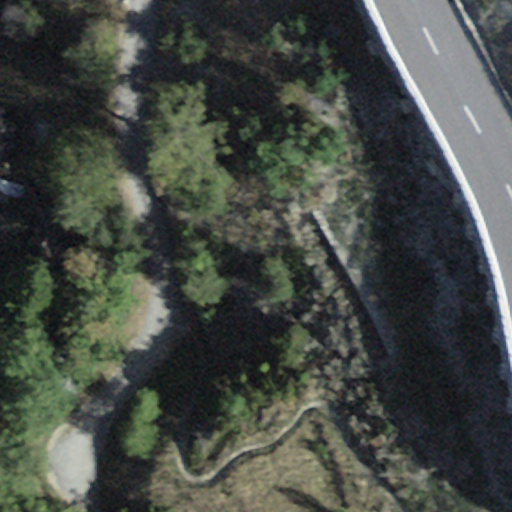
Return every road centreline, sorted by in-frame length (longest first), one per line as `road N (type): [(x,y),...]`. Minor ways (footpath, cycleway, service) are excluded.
road 1 (unclassified): [(147,0),(137,123),(189,303),(118,409),(93,485),(94,511)]
road 2 (tertiary): [(410,0),(511,205)]
